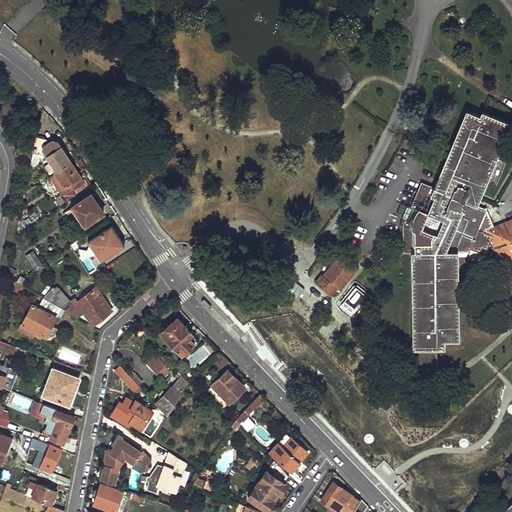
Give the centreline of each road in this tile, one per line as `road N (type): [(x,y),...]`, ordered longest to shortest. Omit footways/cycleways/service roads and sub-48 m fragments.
road 1 (tertiary): [(173,278),(84,137),(0,53)]
road 2 (residential): [(79,511),(109,339),(173,278)]
road 3 (tertiary): [(332,451),(173,278)]
